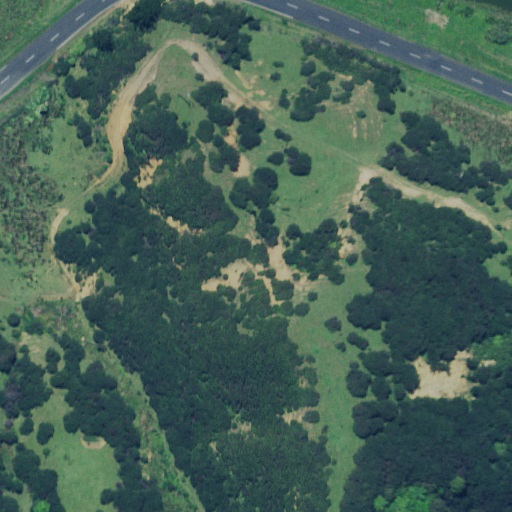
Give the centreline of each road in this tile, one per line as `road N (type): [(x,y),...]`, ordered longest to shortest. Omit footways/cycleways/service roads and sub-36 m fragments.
road 1 (tertiary): [(277,0),(511,94)]
road 2 (tertiary): [(0,86),(107,0)]
